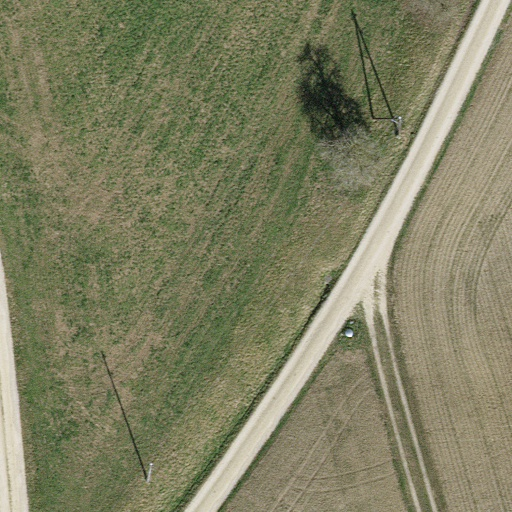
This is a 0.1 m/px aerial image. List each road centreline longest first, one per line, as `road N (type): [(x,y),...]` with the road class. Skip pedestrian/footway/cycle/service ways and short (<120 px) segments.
road 1 (unclassified): [(214,511),(362,289),(497,0)]
road 2 (track): [(430,511),(362,289)]
road 3 (track): [(0,347),(16,511)]
